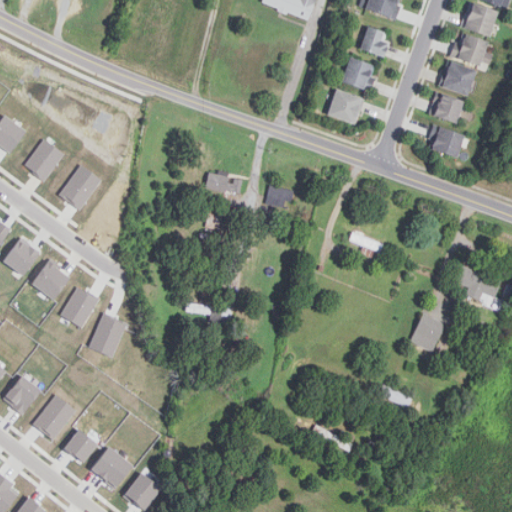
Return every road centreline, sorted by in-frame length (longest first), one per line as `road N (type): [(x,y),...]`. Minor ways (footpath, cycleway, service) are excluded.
road 1 (residential): [(0,13),(165,90),(511,215)]
road 2 (residential): [(381,165),(440,0)]
road 3 (residential): [(0,189),(108,269)]
